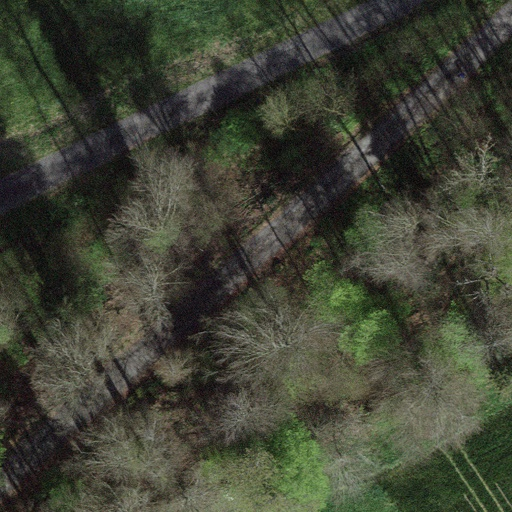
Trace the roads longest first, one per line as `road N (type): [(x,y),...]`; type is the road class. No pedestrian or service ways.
road 1 (track): [(0,477),(511,18)]
road 2 (unclassified): [(0,191),(382,0)]
